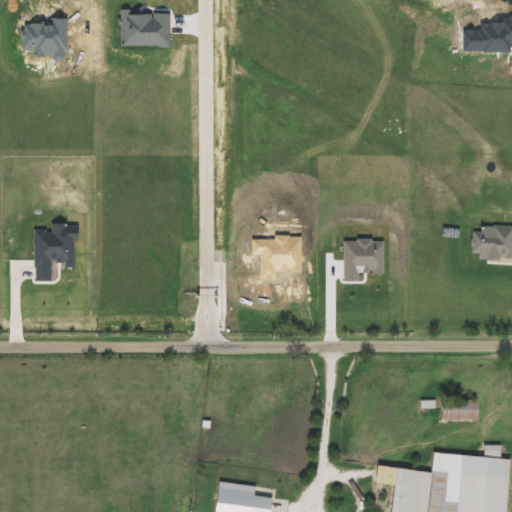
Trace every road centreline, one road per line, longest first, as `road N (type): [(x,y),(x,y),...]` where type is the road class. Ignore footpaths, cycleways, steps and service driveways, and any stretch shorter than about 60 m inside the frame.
road 1 (residential): [(0,348),(511,346)]
road 2 (residential): [(207,347),(206,0)]
